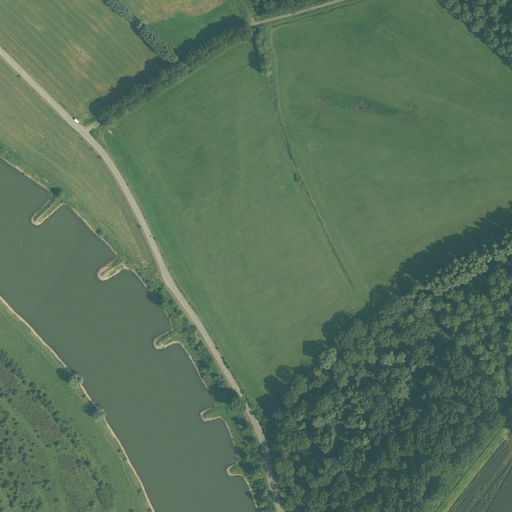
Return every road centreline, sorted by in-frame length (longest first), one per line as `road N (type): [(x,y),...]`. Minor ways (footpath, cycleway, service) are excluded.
road 1 (unclassified): [(278,511),(260,435),(168,284),(115,173),(0,52)]
road 2 (track): [(81,133),(249,25),(343,0)]
